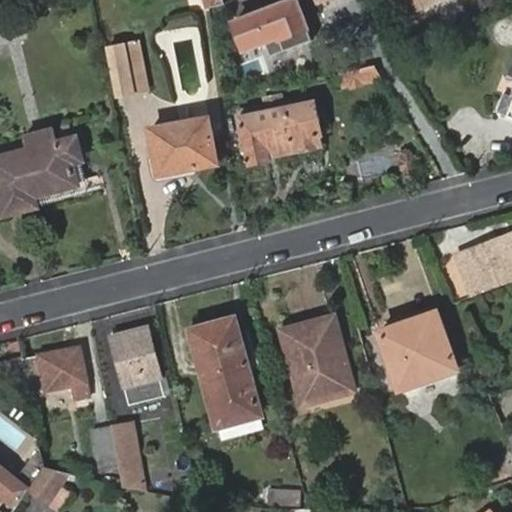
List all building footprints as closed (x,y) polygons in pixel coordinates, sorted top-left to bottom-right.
[(303,0),(286,0),(229,19),(243,59),(316,35),(303,0)] [(409,0),(416,12),(439,0),(409,0)] [(134,95),(149,92),(141,46),(127,49),(134,95)] [(118,98),(134,95),(127,49),(110,52),(118,98)] [(312,103),(239,119),(250,166),(271,160),(271,159),(322,147),(312,103)] [(209,120),(156,131),(152,132),(160,176),(179,173),(177,168),(190,166),(191,171),(218,165),(209,120)] [(0,214),(88,193),(74,141),(0,160),(0,214)] [(401,173),(416,170),(412,149),(397,152),(401,173)] [(511,241),(458,261),(474,304),(511,287),(511,241)] [(381,334),(398,389),(455,373),(437,316),(381,334)] [(193,332),(222,427),(262,417),(235,321),(193,332)] [(284,336),(304,404),(322,400),(319,389),(354,379),(348,357),(344,357),(334,322),(284,336)] [(149,328),(133,332),(135,341),(151,337),(149,328)] [(135,341),(133,332),(111,337),(125,387),(133,385),(136,403),(162,396),(158,379),(161,378),(151,337),(135,341)] [(28,383),(30,394),(73,386),(76,400),(90,398),(80,350),(23,359),(28,383)] [(0,365),(0,385),(10,383),(11,387),(28,383),(23,359),(0,365)] [(319,389),(322,400),(357,391),(354,379),(319,389)] [(119,456),(125,487),(148,490),(134,423),(113,426),(119,456)] [(98,459),(119,456),(113,426),(92,430),(98,459)] [(0,469),(0,511),(13,511),(26,492),(42,466),(39,450),(15,482),(0,469)] [(70,474),(42,466),(26,492),(49,507),(62,487),(70,474)] [(62,487),(49,507),(55,511),(59,511),(72,494),(62,487)] [(299,505),(300,490),(269,489),(269,504),(299,505)]
